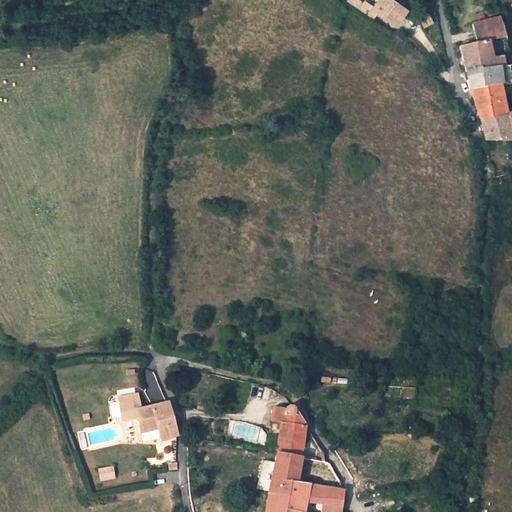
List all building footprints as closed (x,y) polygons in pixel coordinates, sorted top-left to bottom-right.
[(389,0),(377,0),(371,8),(394,24),(404,10),(389,0)] [(429,11),(418,15),(422,27),(433,23),(429,11)] [(476,44),(458,48),(465,71),(479,68),(480,71),(498,68),(504,67),(501,57),(492,59),(487,41),(505,38),(502,26),(499,18),(472,24),(474,32),(476,44)] [(479,68),(465,71),(467,79),(470,90),(500,85),(511,84),(508,66),(504,67),(498,68),(480,71),(479,68)] [(470,92),(473,98),(478,111),(480,120),(486,139),(511,140),(511,139),(511,113),(507,115),(502,94),(500,85),(470,90),(470,92)] [(122,421),(137,418),(140,433),(157,430),(159,440),(177,435),(167,403),(141,408),(138,394),(117,398),(122,421)] [(284,409),(273,408),(271,422),(272,422),(270,437),(278,438),(280,423),(305,427),(294,411),(293,408),(292,407),(290,407),(288,407),(286,407),(284,408),(284,409)] [(305,427),(280,423),(278,438),(278,440),(302,444),(305,427)] [(302,444),(278,440),(276,453),(300,458),(302,444)] [(172,445),(163,447),(165,454),(173,451),(172,445)] [(300,458),(276,453),(268,494),(286,497),(289,482),(296,483),(300,458)] [(177,462),(167,463),(168,470),(178,469),(177,462)] [(112,467),(99,470),(101,480),(115,478),(112,467)] [(286,497),(268,494),(265,511),(303,511),(305,504),(320,505),(319,511),(340,511),(343,490),(301,484),(296,483),(289,482),(286,497)]
